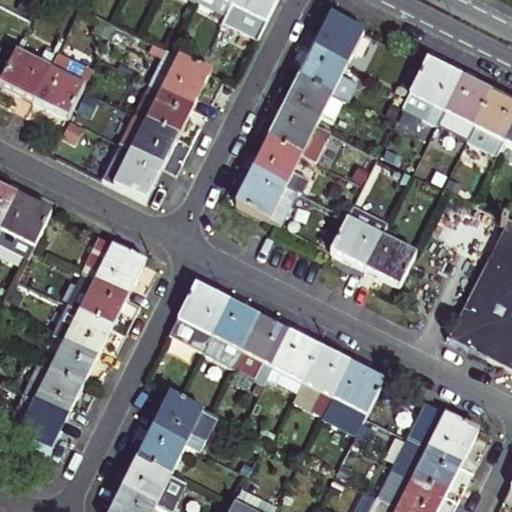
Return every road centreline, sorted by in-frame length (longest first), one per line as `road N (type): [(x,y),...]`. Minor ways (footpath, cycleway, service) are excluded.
road 1 (residential): [(196,250),(511,411)]
road 2 (residential): [(62,511),(196,250)]
road 3 (residential): [(175,240),(297,0)]
road 4 (residential): [(0,153),(175,240)]
road 5 (residential): [(390,0),(511,60)]
